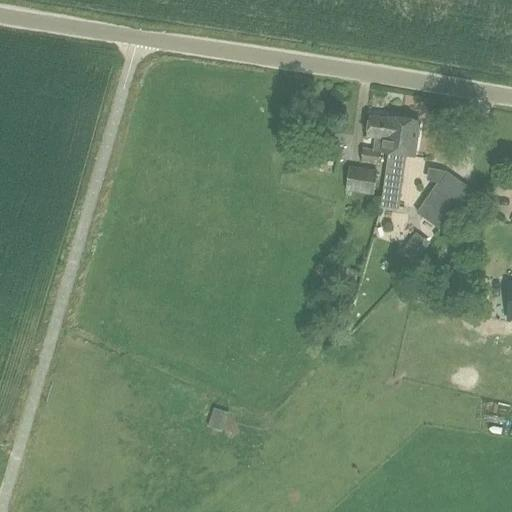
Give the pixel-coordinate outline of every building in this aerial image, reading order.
[(382,152),(387,152),(389,153),(390,146),(395,147),(399,122),(388,120),(389,118),(369,116),(366,137),(376,138),(375,151),(363,149),(362,161),(381,163),(382,152)] [(389,153),(387,152),(379,206),(398,209),(405,154),(415,156),(419,124),(399,122),(395,147),(390,146),(389,153)] [(317,165),(319,159),(315,153),(309,152),(304,155),(303,161),(306,167),(312,168),(317,165)] [(374,197),(378,171),(350,166),(345,192),(374,197)] [(436,182),(416,212),(443,232),(472,191),(446,172),(443,171),(428,169),(426,181),(436,182)] [(321,259),(332,204),(307,199),(296,254),(321,259)] [(402,248),(416,259),(429,243),(415,232),(402,248)] [(420,285),(417,298),(435,303),(439,290),(420,285)] [(316,291),(311,323),(331,326),(336,294),(316,291)] [(207,425),(220,430),(226,412),(213,407),(207,425)]
